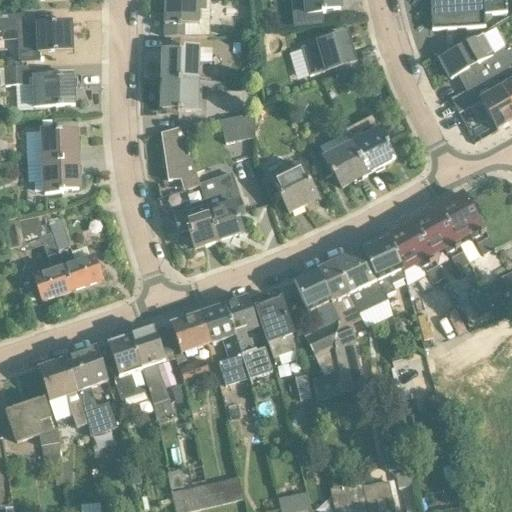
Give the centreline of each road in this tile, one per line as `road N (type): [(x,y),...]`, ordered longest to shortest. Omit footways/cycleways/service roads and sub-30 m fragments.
road 1 (residential): [(160,301),(317,249),(455,174)]
road 2 (residential): [(160,301),(127,184),(119,0)]
road 3 (residential): [(379,0),(408,93),(455,174)]
road 4 (residential): [(0,359),(160,301)]
